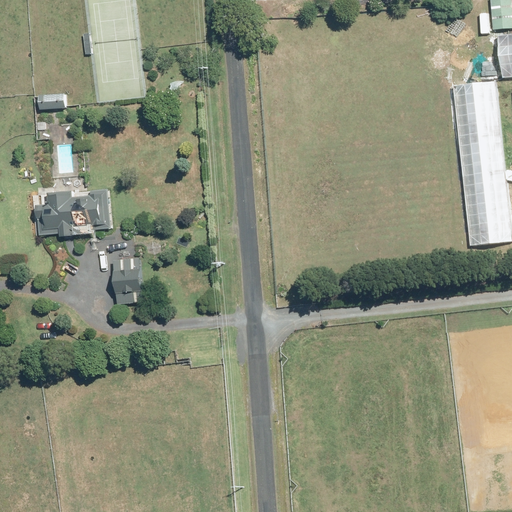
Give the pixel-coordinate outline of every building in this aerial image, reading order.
[(511,0),(492,0),(495,31),(511,29),(511,0)] [(511,45),(495,47),(499,90),(511,88),(511,45)] [(447,94),(468,254),(511,248),(511,243),(492,88),(447,94)] [(70,109),(69,96),(43,98),(43,111),(70,109)] [(112,231),(109,194),(85,196),(85,199),(75,200),(75,195),(54,196),(55,207),(38,208),(40,237),(66,235),(66,238),(76,237),(76,233),(112,231)] [(133,261),(117,263),(121,306),(148,303),(144,270),(134,271),(133,261)]
